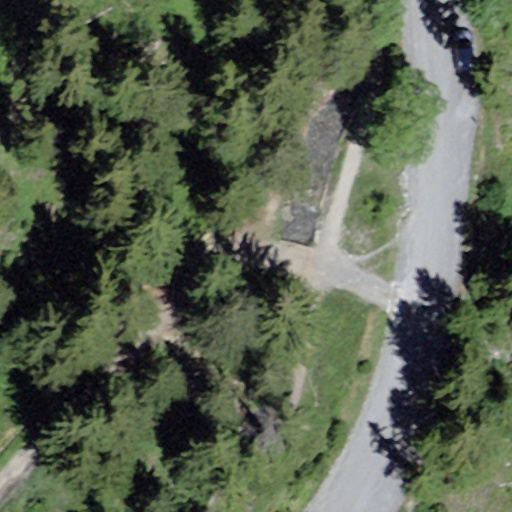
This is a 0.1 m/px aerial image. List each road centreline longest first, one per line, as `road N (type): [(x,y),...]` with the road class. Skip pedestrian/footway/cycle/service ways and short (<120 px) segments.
road 1 (unclassified): [(436,0),(444,102),(420,299),(390,430),(334,511)]
road 2 (track): [(0,485),(208,242),(265,243),(319,270)]
